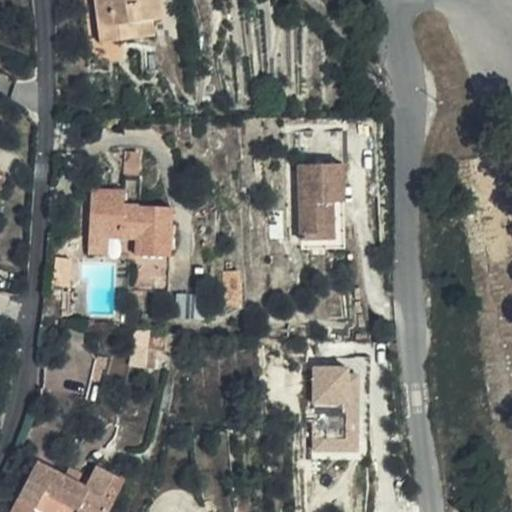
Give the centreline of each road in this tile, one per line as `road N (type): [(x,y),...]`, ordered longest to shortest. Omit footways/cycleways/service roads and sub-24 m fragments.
road 1 (unclassified): [(427,511),(394,0)]
road 2 (residential): [(0,457),(24,367),(39,250),(41,0)]
